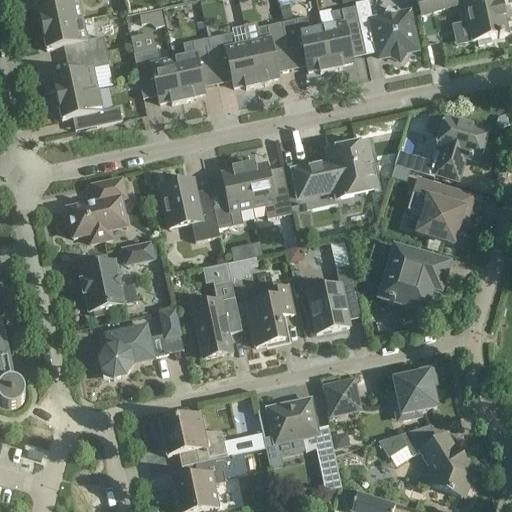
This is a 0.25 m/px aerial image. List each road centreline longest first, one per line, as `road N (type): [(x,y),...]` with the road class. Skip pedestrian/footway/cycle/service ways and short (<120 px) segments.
road 1 (residential): [(18,179),(511,77)]
road 2 (residential): [(99,419),(469,342)]
road 3 (residential): [(65,412),(18,179)]
road 4 (residential): [(469,342),(511,207)]
road 5 (residential): [(511,468),(487,426),(469,342)]
